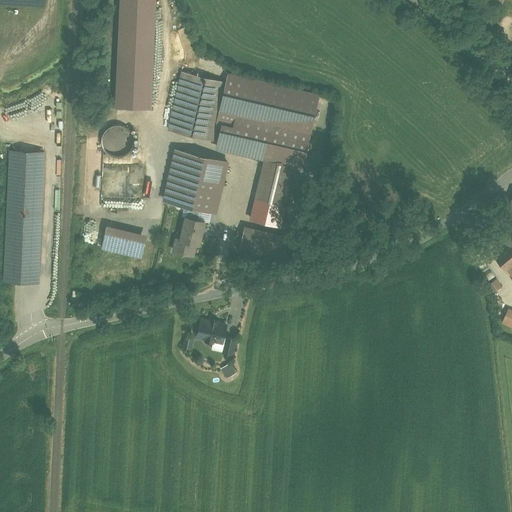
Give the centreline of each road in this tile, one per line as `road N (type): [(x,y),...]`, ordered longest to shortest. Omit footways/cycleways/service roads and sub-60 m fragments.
road 1 (unclassified): [(511,171),(436,229),(377,252),(49,327),(0,358)]
road 2 (residential): [(414,0),(511,83)]
